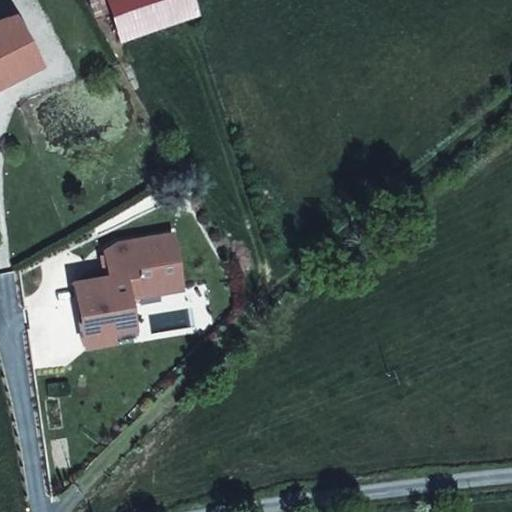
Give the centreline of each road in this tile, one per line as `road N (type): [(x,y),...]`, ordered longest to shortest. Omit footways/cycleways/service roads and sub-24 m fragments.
road 1 (unclassified): [(265,511),(511,476)]
road 2 (unknown): [(22,511),(0,359)]
